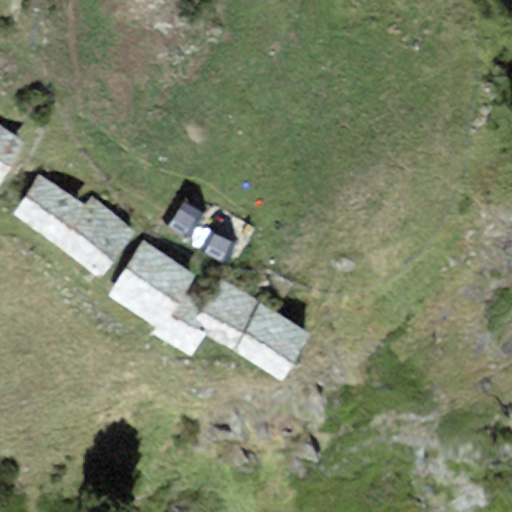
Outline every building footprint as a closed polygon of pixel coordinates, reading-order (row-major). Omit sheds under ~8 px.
[(59,149),(6,119),(0,128),(0,186),(28,203),(59,149)] [(180,233),(68,180),(45,228),(157,281),(180,233)] [(253,269),(186,243),(160,305),(228,334),(253,269)] [(300,286),(253,269),(228,334),(276,352),(282,337),(300,286)] [(352,305),(300,286),(282,337),(335,354),(352,305)] [(352,305),(335,354),(405,378),(422,328),(352,305)]
